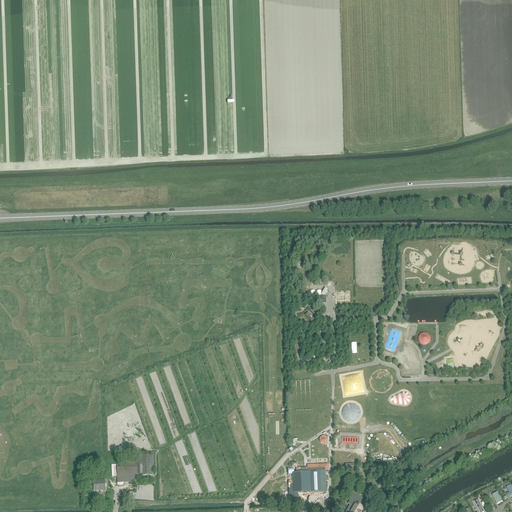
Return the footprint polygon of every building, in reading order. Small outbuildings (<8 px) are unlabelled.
[(437,389),(435,389),(433,390),(432,390),(432,391),(431,393),(431,395),(431,396),(431,397),(432,399),(434,400),(435,400),(436,400),(438,400),(440,399),(441,399),(441,398),(442,396),(442,394),(442,393),(442,392),(441,390),(440,390),(439,389),(437,389)] [(138,482),(137,477),(154,476),(153,458),(153,456),(139,457),(140,461),(111,463),(112,481),(117,481),(117,483),(138,482)] [(320,476),(320,472),(292,473),(293,493),(321,492),(326,492),(326,476),(320,476)] [(499,483),(495,485),(505,503),(506,502),(510,500),(511,498),(511,485),(509,479),(508,480),(499,483)] [(94,491),(105,491),(105,487),(108,486),(108,480),(105,480),(105,481),(93,481),(94,491)] [(480,492),(490,511),(491,511),(505,503),(495,485),(490,488),(481,492),(480,492)] [(488,511),(490,511),(480,492),(472,496),(466,500),(472,511),(488,511)] [(472,511),(466,500),(457,506),(455,508),(456,511),(472,511)] [(506,511),(511,511),(511,502),(511,503),(507,505),(504,507),(503,509),(503,510),(506,511)]
